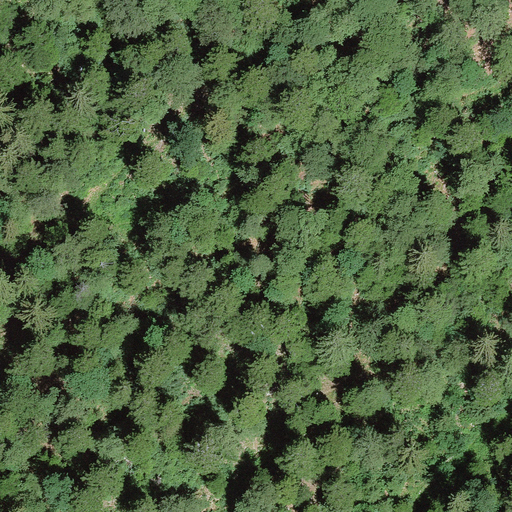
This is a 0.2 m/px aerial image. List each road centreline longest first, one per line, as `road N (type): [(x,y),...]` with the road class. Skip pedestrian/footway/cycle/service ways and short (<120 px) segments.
road 1 (track): [(511,89),(408,118),(166,219),(103,231),(95,205),(128,154),(179,120),(259,0)]
road 2 (track): [(417,511),(511,414)]
